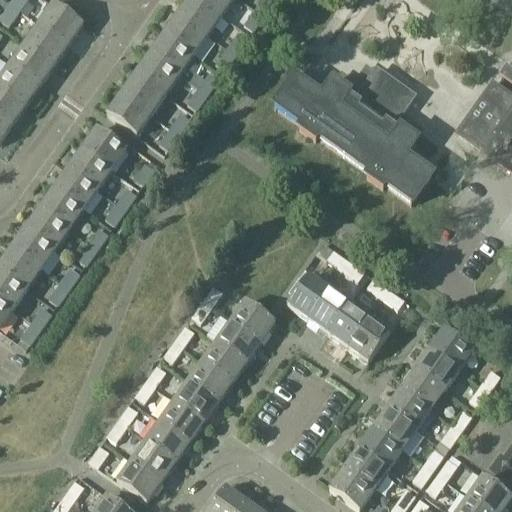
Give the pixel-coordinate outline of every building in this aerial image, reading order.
[(29,0),(17,0),(11,9),(20,16),(30,0),(29,0)] [(194,0),(191,0),(178,19),(208,40),(222,20),(194,0)] [(194,0),(222,20),(236,0),(194,0)] [(267,0),(264,0),(255,14),(264,20),(275,5),(267,0)] [(11,9),(0,23),(0,24),(9,31),(20,16),(11,9)] [(53,9),(38,29),(69,50),(83,30),(53,9)] [(255,14),(244,29),(253,36),(264,20),(255,14)] [(178,19),(164,38),(194,60),(208,40),(178,19)] [(38,29),(24,49),(54,70),(69,50),(38,29)] [(164,38),(149,58),(180,80),(194,60),(164,38)] [(237,39),(226,54),(235,60),(246,45),(237,39)] [(17,58),(10,69),(40,90),(54,70),(24,49),(22,52),(17,58)] [(226,54),(216,69),(224,75),(235,60),(226,54)] [(149,58),(135,78),(165,100),(180,80),(149,58)] [(511,70),(506,66),(499,76),(511,85),(511,70)] [(10,69),(0,82),(0,92),(26,110),(40,90),(10,69)] [(295,83),(274,112),(276,113),(276,112),(302,131),(301,133),(300,132),(299,133),(315,145),(316,144),(315,143),(317,141),(370,178),(368,181),(367,180),(366,181),(383,193),(384,192),(383,191),(384,189),(386,190),(410,207),(409,208),(411,209),(430,182),(431,180),(430,179),(429,180),(404,162),(414,147),(415,148),(416,147),(413,145),(416,141),(417,142),(421,137),(421,136),(420,135),(421,133),(401,119),(404,114),(414,101),(413,100),(412,101),(376,75),(377,74),(376,74),(374,76),(366,70),(355,86),(344,79),(343,78),(342,79),(340,78),(336,84),(338,85),(335,89),(332,87),(331,88),(332,89),(321,103),(296,85),(296,84),(295,83)] [(135,78),(121,98),(151,120),(165,100),(135,78)] [(209,78),(198,93),(207,100),(218,85),(209,78)] [(493,87),(457,137),(458,137),(480,152),(480,153),(511,175),(511,100),(493,88),(494,87),(493,87)] [(0,92),(0,122),(12,130),(26,110),(0,92)] [(198,93),(188,108),(196,115),(207,100),(198,93)] [(121,98),(106,119),(136,140),(151,120),(121,98)] [(181,118),(170,133),(179,140),(190,124),(181,118)] [(0,122),(0,146),(12,130),(0,122)] [(96,133),(82,153),(112,175),(126,155),(120,150),(122,147),(123,145),(122,145),(112,137),(108,142),(96,133)] [(170,133),(159,148),(168,155),(179,140),(170,133)] [(82,153),(68,173),(98,195),(112,175),(82,153)] [(145,168),(134,184),(143,190),(154,175),(147,170),(145,168)] [(68,173),(53,193),(84,215),(98,195),(68,173)] [(53,193),(39,213),(69,235),(84,215),(53,193)] [(127,194),(116,209),(125,215),(136,200),(127,194)] [(116,209),(105,224),(114,230),(125,215),(116,209)] [(39,213),(25,233),(55,255),(69,235),(39,213)] [(25,233),(11,253),(41,275),(55,255),(25,233)] [(98,233),(88,248),(97,255),(108,240),(98,233)] [(88,248),(77,263),(86,270),(97,255),(88,248)] [(11,253),(0,268),(0,275),(27,295),(41,275),(11,253)] [(333,255),(327,264),(342,275),(349,266),(333,255)] [(349,266),(342,275),(357,286),(364,277),(349,266)] [(70,273),(59,288),(68,295),(79,279),(70,273)] [(0,275),(0,305),(12,315),(27,295),(0,275)] [(296,298),(287,310),(307,324),(329,294),(308,280),(304,287),(299,283),(298,284),(291,294),(296,298)] [(373,284),(367,293),(382,304),(388,295),(373,284)] [(59,288),(48,303),(58,310),(68,295),(59,288)] [(213,292),(202,307),(211,313),(222,298),(213,292)] [(329,294),(307,324),(327,339),(349,309),(329,294)] [(388,295),(382,304),(397,315),(404,305),(388,295)] [(0,305),(0,332),(12,315),(0,305)] [(245,306),(230,326),(260,348),(275,328),(245,306)] [(202,307),(191,322),(200,329),(211,313),(202,307)] [(349,309),(327,339),(348,353),(369,323),(349,309)] [(42,312),(31,328),(40,334),(51,319),(42,312)] [(369,323),(348,353),(368,367),(389,337),(369,323)] [(230,326),(216,346),(246,368),(260,348),(230,326)] [(31,328),(20,343),(29,350),(40,334),(31,328)] [(185,331),(174,347),(183,353),(194,338),(185,331)] [(443,334),(429,354),(459,376),(473,355),(467,350),(470,345),(469,345),(459,337),(455,342),(443,334)] [(216,346),(202,366),(232,388),(246,368),(216,346)] [(174,347),(163,362),(172,368),(183,353),(174,347)] [(429,354),(414,374),(444,396),(459,376),(429,354)] [(202,366),(188,386),(218,408),(232,388),(202,366)] [(156,371),(146,386),(155,393),(166,378),(156,371)] [(414,374),(400,394),(430,416),(444,396),(414,374)] [(491,376),(480,391),(489,397),(497,386),(499,382),(500,382),(491,376)] [(146,386),(135,402),(144,408),(155,393),(146,386)] [(188,386),(173,406),(203,428),(218,408),(188,386)] [(480,391),(469,406),(478,412),(489,397),(480,391)] [(400,394),(386,414),(416,436),(430,416),(400,394)] [(173,406),(159,426),(189,448),(203,428),(173,406)] [(128,411),(117,426),(126,433),(137,417),(128,411)] [(386,414),(372,434),(402,456),(416,436),(386,414)] [(462,415),(451,431),(460,437),(471,422),(462,415)] [(117,426),(106,441),(116,448),(126,433),(117,426)] [(159,426),(145,446),(175,468),(189,448),(159,426)] [(451,431),(441,446),(449,452),(450,452),(460,437),(451,431)] [(372,434),(357,454),(387,476),(402,456),(372,434)] [(145,446),(131,466),(161,488),(175,468),(145,446)] [(89,467),(88,467),(98,473),(108,458),(99,451),(89,467)] [(357,454),(343,474),(373,496),(387,476),(357,454)] [(434,455),(423,470),(432,477),(443,461),(434,455)] [(448,465),(437,480),(446,486),(457,471),(448,465)] [(131,466),(116,486),(123,491),(120,496),(120,497),(121,497),(131,504),(134,499),(146,508),(161,488),(131,466)] [(423,470),(412,485),(421,492),(432,477),(423,470)] [(343,474),(329,494),(354,511),(361,511),(373,496),(343,474)] [(437,480),(426,495),(435,502),(446,486),(437,480)] [(482,481),(467,501),(482,511),(505,511),(511,503),(482,481)] [(75,486),(64,502),(73,508),(84,493),(75,486)] [(226,492),(211,511),(241,511),(245,506),(226,492)] [(406,495),(395,510),(397,511),(406,511),(415,501),(406,495)] [(121,511),(106,501),(97,511),(121,511)] [(482,511),(467,501),(459,511),(482,511)] [(64,502),(56,511),(69,511),(73,508),(64,502)]
